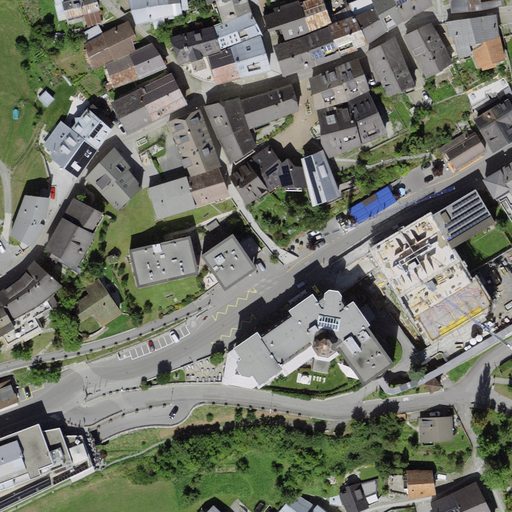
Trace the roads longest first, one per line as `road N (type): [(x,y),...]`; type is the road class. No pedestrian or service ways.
road 1 (residential): [(55,393),(62,412),(76,418),(139,397),(191,391),(332,413),(453,396)]
road 2 (tertiary): [(221,326),(511,149)]
road 3 (residential): [(4,266),(40,244),(108,144),(199,101)]
road 4 (residential): [(221,326),(208,300),(116,339),(0,369)]
road 5 (residential): [(199,101),(312,70),(430,12)]
road 6 (tertiary): [(55,393),(85,376),(152,364),(221,326)]
road 7 (residential): [(110,5),(163,49),(199,101)]
